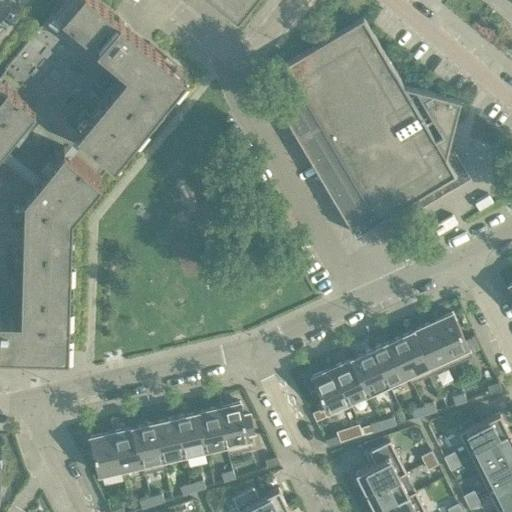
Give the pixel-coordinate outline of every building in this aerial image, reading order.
[(103,173),(115,159),(186,72),(116,14),(98,0),(60,0),(55,6),(1,73),(0,73),(0,348),(68,351),(72,212),(103,173)] [(223,0),(236,10),(244,0),(223,0)] [(446,156),(454,123),(460,99),(404,84),(363,15),(277,66),(271,91),(355,233),(445,179),(451,176),(456,173),(446,156)] [(468,345),(452,310),(431,320),(447,354),(468,345)] [(447,354),(431,320),(412,329),(427,363),(447,354)] [(427,363),(412,329),(392,337),(408,372),(427,363)] [(408,372),(392,337),(372,346),(388,381),(408,372)] [(388,381),(372,346),(362,351),(356,354),(353,355),(368,390),(370,394),(390,385),(388,381)] [(368,390),(353,355),(349,357),(343,360),(333,364),(349,399),(368,390)] [(349,399),(333,364),(330,366),(312,374),(316,381),(318,387),(313,389),(321,407),(326,404),(330,413),(351,403),(349,399)] [(501,387),(497,378),(487,382),(490,391),(501,387)] [(466,399),(463,389),(451,393),(455,403),(466,399)] [(436,409),(433,399),(422,403),(425,413),(436,409)] [(253,431),(249,412),(243,414),(242,408),(240,400),(221,404),(218,405),(227,447),(228,451),(250,446),(247,433),(253,431)] [(425,413),(422,403),(410,407),(414,416),(425,413)] [(227,447),(218,405),(207,407),(200,409),(197,410),(206,451),(227,447)] [(206,451),(197,410),(193,411),(187,412),(176,415),(184,452),(185,456),(206,451)] [(509,430),(499,410),(458,431),(469,451),(509,430)] [(398,422),(394,412),(383,416),(386,425),(398,422)] [(184,452),(176,415),(165,417),(158,419),(154,419),(163,456),(184,452)] [(386,425),(383,416),(372,420),(375,429),(386,425)] [(163,456),(154,419),(144,422),(137,423),(133,424),(143,466),(144,471),(165,466),(163,456)] [(143,466),(133,424),(130,425),(123,427),(112,429),(122,471),(143,466)] [(122,471),(112,429),(109,430),(90,434),(92,443),(100,476),(122,471)] [(478,470),(511,452),(511,435),(509,430),(469,451),(478,470)] [(340,441),(337,433),(325,437),(328,445),(340,441)] [(405,470),(389,438),(368,449),(374,461),(363,466),(355,470),(365,490),(405,470)] [(438,462),(431,449),(420,455),(427,468),(438,462)] [(461,463),(454,450),(443,455),(450,468),(461,463)] [(488,489),(511,477),(511,452),(478,470),(488,489)] [(279,461),(276,454),(264,458),(267,465),(279,461)] [(235,476),(232,468),(221,472),(224,480),(235,476)] [(374,509),(415,489),(405,470),(365,490),(374,509)] [(498,508),(511,501),(511,477),(488,489),(498,508)] [(205,486),(203,478),(191,482),(194,489),(205,486)] [(194,489),(191,482),(180,485),(183,493),(194,489)] [(271,511),(287,504),(277,486),(258,495),(252,483),(231,494),(239,511),(271,511)] [(480,502),(474,488),(463,494),(469,507),(480,502)] [(375,511),(420,511),(425,510),(415,489),(374,509),(375,511)] [(164,499),(162,491),(150,495),(153,503),(164,499)] [(153,503),(150,495),(139,499),(141,507),(153,503)] [(511,511),(511,501),(498,508),(499,511),(511,511)] [(462,511),(457,502),(446,507),(448,511),(462,511)]
